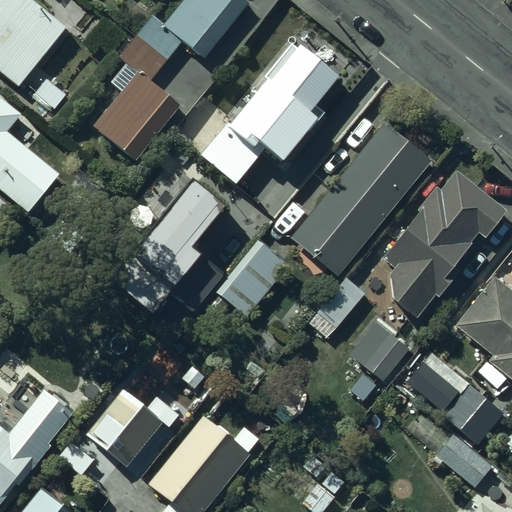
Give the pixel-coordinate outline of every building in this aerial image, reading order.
[(66,33),(23,0),(0,0),(0,83),(17,96),(66,33)] [(136,83),(90,137),(130,170),(179,114),(146,86),(178,47),(201,66),(249,9),(238,0),(192,0),(163,35),(150,24),(115,65),(136,83)] [(332,79),(291,45),(198,157),(235,188),(264,153),(280,166),(321,117),(309,107),(332,79)] [(0,188),(27,211),(58,173),(5,130),(20,112),(0,95),(0,188)] [(431,161),(384,123),(289,240),(337,278),(431,161)] [(511,218),(460,181),(390,266),(399,275),(393,281),(398,315),(424,330),(511,218)] [(288,274),(258,249),(215,299),(245,325),(288,274)] [(167,263),(148,287),(174,308),(193,283),(167,263)] [(316,312),(308,321),(326,337),(334,327),(335,328),(365,294),(346,277),(315,311),(316,312)] [(511,297),(499,287),(462,336),(498,364),(492,372),(511,387),(511,297)] [(375,321),(348,353),(388,386),(406,364),(401,360),(410,349),(375,321)] [(481,451),(507,420),(475,392),(465,403),(427,371),(410,391),(481,451)] [(161,428),(121,395),(84,439),(124,473),(161,428)] [(9,440),(0,433),(0,508),(70,419),(42,398),(9,440)] [(207,511),(251,459),(203,421),(146,490),(173,511),(207,511)] [(479,497),(497,476),(458,443),(440,464),(479,497)] [(318,482),(301,502),(313,511),(321,511),(334,496),(333,495),(344,481),(331,471),(320,485),(318,482)] [(63,511),(41,493),(25,511),(63,511)]
